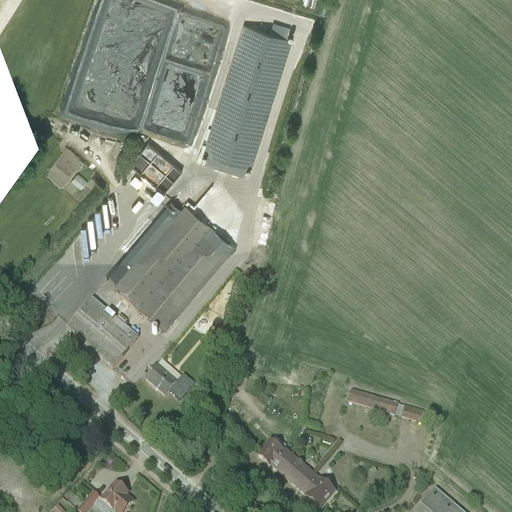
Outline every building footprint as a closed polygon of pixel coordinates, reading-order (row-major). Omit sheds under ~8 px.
[(204,165),(243,178),(246,167),(251,169),(292,40),(287,38),(290,29),(273,24),(270,33),(243,24),(205,146),(203,146),(201,153),(207,155),(204,165)] [(157,201),(182,172),(147,143),(123,173),(141,188),(137,192),(152,205),(156,201),(157,201)] [(164,336),(236,249),(228,242),(234,236),(216,221),(218,218),(196,200),(188,209),(184,206),(181,210),(115,288),(112,292),(164,336)] [(105,280),(115,288),(181,210),(171,201),(105,280)] [(226,201),(218,209),(237,227),(245,218),(226,201)] [(109,225),(111,225),(107,209),(96,211),(102,235),(111,233),(109,225)] [(87,257),(91,256),(86,233),(80,235),(81,241),(73,243),(76,257),(86,254),(87,257)] [(138,339),(92,300),(65,331),(112,370),(138,339)] [(207,337),(216,341),(219,334),(210,329),(207,337)] [(157,368),(176,385),(181,379),(162,362),(157,368)] [(144,381),(164,399),(176,385),(157,368),(144,381)] [(313,383),(312,392),(326,393),(326,384),(313,383)] [(347,404),(424,426),(427,414),(404,407),(404,408),(397,406),(397,405),(351,391),(347,404)] [(283,449),(283,450),(286,446),(275,437),(271,442),(282,451),(283,449)] [(288,483),(302,466),(283,450),(283,449),(282,451),(271,442),(257,458),(269,468),(288,483)] [(305,499),(319,511),(334,493),(320,480),(319,481),(302,466),(288,483),(306,499),(305,499)] [(110,511),(125,511),(133,503),(126,497),(127,495),(115,485),(100,503),(102,504),(99,508),(104,511),(110,511)] [(459,511),(435,491),(416,511),(459,511)] [(88,511),(100,499),(92,493),(76,511),(88,511)] [(349,510),(351,508),(341,497),(339,500),(349,510)]
